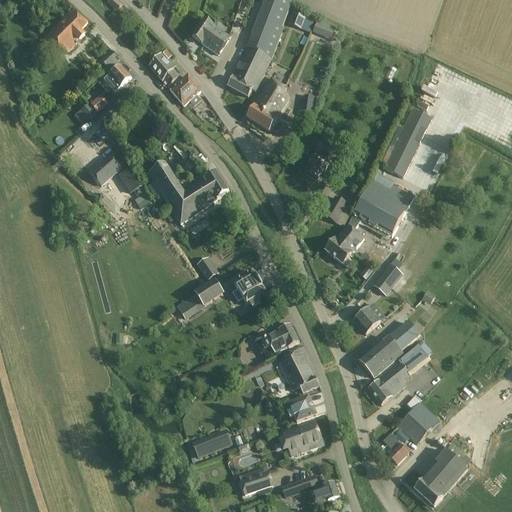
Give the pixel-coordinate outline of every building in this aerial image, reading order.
[(114,0),(107,0),(106,2),(117,12),(122,7),(114,0)] [(73,11),(59,24),(40,42),(52,54),(56,48),(59,51),(62,48),(69,53),(79,41),(85,36),(81,32),(88,23),(73,11)] [(293,14),(289,25),(309,33),(313,22),(293,14)] [(331,40),(335,28),(317,21),(313,33),(331,40)] [(193,39),(202,46),(219,58),(231,38),(215,27),(214,28),(205,22),(193,39)] [(249,98),(252,91),(256,93),(271,61),(246,49),(232,78),(233,78),(228,88),(249,98)] [(120,61),(110,52),(100,61),(109,72),(120,61)] [(179,80),(162,59),(151,69),(168,90),(179,80)] [(121,67),(110,77),(104,82),(115,95),(121,89),(132,80),(121,67)] [(188,79),(171,93),(183,108),(200,93),(188,79)] [(273,106),(269,104),(276,93),(281,96),(284,90),(286,87),(272,79),(254,107),(255,107),(247,120),(262,128),(272,110),(271,110),(273,106)] [(281,96),(276,93),(269,104),(273,106),(271,110),(272,110),(262,128),(270,133),(277,121),(291,100),(286,95),(288,92),(284,90),(281,96)] [(91,104),(99,114),(108,106),(100,97),(91,104)] [(301,116),(311,117),(314,98),(304,97),(301,116)] [(81,112),(89,121),(96,116),(89,108),(90,107),(89,105),(81,112)] [(433,120),(413,110),(404,129),(405,130),(385,171),(403,180),(433,120)] [(186,162),(190,157),(178,143),(173,148),(186,162)] [(122,151),(127,158),(134,152),(129,145),(122,151)] [(322,146),(317,153),(306,172),(312,175),(311,177),(318,181),(326,166),(321,163),(323,159),(328,162),(333,152),(322,146)] [(101,185),(102,186),(122,170),(110,157),(102,164),(103,165),(98,169),(98,168),(91,174),(96,180),(96,182),(98,185),(101,185)] [(349,163),(342,159),(337,169),(344,173),(349,163)] [(181,227),(218,202),(217,201),(230,193),(216,172),(204,180),(204,181),(184,193),(166,165),(148,177),(167,205),(181,227)] [(126,173),(121,177),(128,192),(132,196),(142,188),(130,170),(126,173)] [(366,195),(355,215),(354,218),(360,221),(362,222),(369,227),(377,231),(392,239),(405,217),(415,199),(393,186),(387,194),(371,186),(366,195)] [(337,226),(348,206),(349,206),(335,198),(324,218),(337,226)] [(355,232),(362,222),(360,221),(354,218),(354,217),(347,227),(336,242),(353,255),(365,240),(355,232)] [(353,255),(336,242),(335,241),(326,253),(343,267),(353,255)] [(205,277),(208,282),(218,275),(215,271),(208,260),(198,267),(205,277)] [(402,277),(390,267),(374,288),(386,297),(402,277)] [(361,278),(366,281),(372,273),(368,269),(361,278)] [(262,304),(258,299),(266,294),(253,274),(235,285),(248,306),(250,305),(253,310),(262,304)] [(215,282),(177,308),(186,321),(225,296),(215,282)] [(435,299),(428,294),(424,299),(432,304),(435,299)] [(381,323),(369,309),(354,322),(366,336),(381,323)] [(403,356),(402,355),(422,338),(408,323),(390,340),(383,346),(381,343),(359,362),(374,380),(403,356)] [(280,333),(288,348),(289,350),(300,344),(291,327),(280,333)] [(274,355),(277,354),(288,348),(280,333),(270,339),(269,337),(260,342),(260,343),(256,345),(261,355),(271,349),(274,355)] [(405,386),(404,384),(411,379),(408,376),(429,361),(427,358),(432,355),(423,343),(391,369),(377,380),(380,383),(369,391),(382,407),(393,398),(392,397),(405,386)] [(319,387),(315,378),(305,356),(280,368),(291,389),(293,393),(300,389),(303,395),(319,387)] [(432,414),(443,426),(467,404),(456,392),(432,414)] [(317,417),(309,398),(290,406),(298,425),(317,417)] [(439,424),(420,405),(398,428),(418,446),(439,424)] [(292,459),(324,446),(314,421),(282,435),(292,459)] [(397,429),(392,434),(404,446),(410,440),(397,429)] [(232,434),(196,447),(199,459),(236,446),(232,434)] [(383,443),(393,453),(389,458),(398,466),(409,454),(411,453),(404,446),(392,434),(383,443)] [(447,452),(446,452),(436,464),(438,466),(425,482),(424,481),(415,491),(434,509),(444,499),(468,471),(466,469),(472,462),(452,446),(447,452)] [(269,474),(240,484),(246,498),(274,487),(269,474)] [(293,486),(283,490),(286,500),(319,487),(315,478),(308,480),(293,486)] [(335,485),(313,493),(308,494),(310,500),(312,500),(315,508),(340,499),(335,485)]
